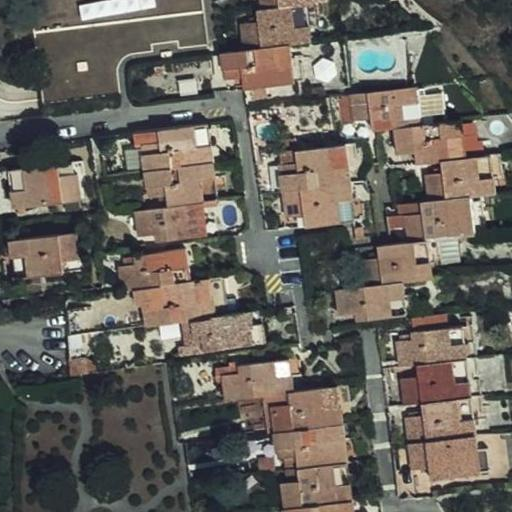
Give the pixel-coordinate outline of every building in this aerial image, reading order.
[(193,0),(24,0),(40,120),(206,100),(193,0)] [(242,18),(226,19),(229,44),(267,39),(293,35),(287,0),(265,0),(250,2),(240,3),(242,18)] [(267,39),(229,44),(208,46),(211,70),(229,67),(232,83),(273,76),(267,39)] [(381,120),(406,117),(400,80),(336,87),(341,113),(355,111),(356,123),(381,120)] [(428,153),(450,150),(446,113),(406,117),(381,120),(386,147),(399,145),(401,156),(428,153)] [(146,137),(131,139),(134,165),(198,157),(193,121),(145,127),(146,137)] [(146,137),(145,127),(130,128),(131,139),(146,137)] [(272,184),(335,176),(330,138),(283,146),(284,156),(268,159),(272,184)] [(429,165),(415,166),(418,194),(456,190),(480,186),(476,147),(450,150),(428,153),(429,165)] [(152,190),(154,201),(187,197),(203,195),(198,157),(134,165),(138,192),(152,190)] [(48,159),(0,164),(0,170),(4,202),(68,195),(64,168),(49,170),(48,159)] [(335,176),(272,184),(276,210),(291,208),(292,220),(341,214),(335,176)] [(409,207),(395,209),(397,236),(412,234),(461,227),(456,190),(418,194),(408,195),(409,207)] [(144,233),(190,227),(187,197),(154,201),(123,205),(126,227),(143,225),(144,233)] [(65,227),(2,235),(6,272),(53,265),(53,255),(68,253),(65,227)] [(366,251),(352,253),(355,279),(388,275),(418,271),(412,234),(397,236),(365,239),(366,251)] [(128,280),(176,273),(172,243),(124,248),(125,254),(109,256),(112,282),(128,280)] [(197,270),(201,310),(213,309),(208,269),(197,270)] [(201,310),(197,270),(176,273),(128,280),(129,292),(134,291),(138,318),(171,313),(201,310)] [(388,275),(355,279),(325,284),(329,308),(344,306),(345,313),(392,306),(388,275)] [(104,283),(75,287),(76,299),(52,302),(55,328),(109,322),(104,283)] [(237,318),(236,306),(213,309),(201,310),(171,313),(174,338),(190,336),(191,342),(249,335),(247,316),(237,318)] [(403,357),(451,350),(447,319),(431,321),(428,309),(397,313),(400,333),(384,336),(387,359),(403,357)] [(83,346),(58,349),(60,366),(85,363),(83,346)] [(279,383),(275,350),(227,357),(228,364),(215,366),(213,366),(216,391),(257,385),(276,382),(279,383)] [(409,395),(457,389),(451,350),(403,357),(405,372),(389,374),(393,397),(409,395)] [(228,364),(227,357),(215,358),(215,366),(228,364)] [(277,395),(262,397),(266,422),(329,415),(324,377),(279,383),(276,382),(277,395)] [(257,385),(259,397),(262,397),(277,395),(276,382),(257,385)] [(398,435),(463,426),(457,389),(409,395),(411,407),(395,410),(398,435)] [(329,415),(266,422),(270,448),(284,446),(286,459),(335,453),(329,415)] [(421,470),(469,465),(463,426),(398,435),(402,463),(419,460),(421,470)] [(276,498),(340,490),(335,453),(286,459),(288,472),(272,474),(276,498)] [(342,511),(340,490),(276,498),(277,511),(342,511)] [(277,511),(276,498),(257,501),(257,511),(277,511)]
